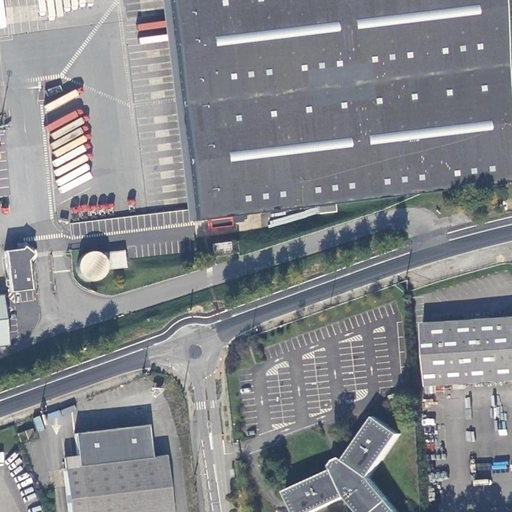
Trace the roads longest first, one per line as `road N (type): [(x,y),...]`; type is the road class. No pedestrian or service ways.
road 1 (tertiary): [(195,352),(282,307),(511,232)]
road 2 (tertiary): [(0,409),(125,364),(195,352)]
road 3 (tertiary): [(226,511),(210,375),(195,352)]
road 4 (tertiary): [(195,352),(217,511)]
